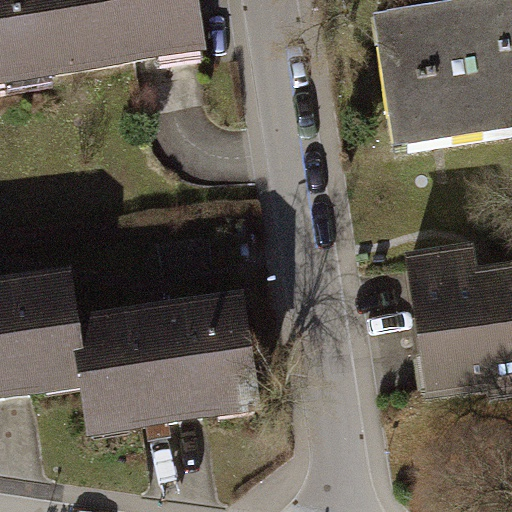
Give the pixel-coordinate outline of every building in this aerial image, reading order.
[(31,0),(0,5),(0,101),(219,66),(207,0),(31,0)] [(511,6),(378,30),(402,168),(511,149),(511,6)] [(408,277),(427,413),(511,401),(511,285),(485,289),(482,266),(408,277)] [(77,288),(0,299),(0,418),(95,404),(85,339),(77,288)] [(260,312),(85,339),(95,404),(103,455),(278,428),(260,312)]
